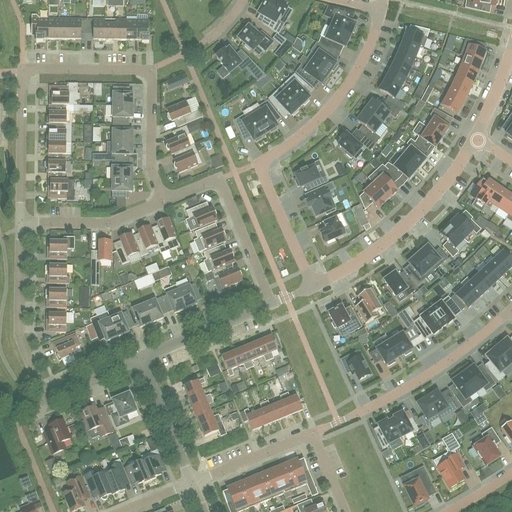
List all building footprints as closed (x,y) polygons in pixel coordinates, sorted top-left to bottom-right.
[(269,0),(265,0),(257,14),(259,15),(264,18),(261,24),(277,34),(279,36),(292,11),(287,9),(288,7),(276,0),(274,3),(269,0)] [(465,0),(464,9),(480,13),(481,5),(491,6),(495,7),(495,6),(497,6),(497,0),(465,0)] [(490,15),(491,6),(481,5),(480,13),(490,15)] [(333,21),(330,28),(350,37),(352,33),(354,34),(356,28),(354,27),(355,25),(350,23),(355,13),(329,7),(328,7),(324,17),(333,21)] [(264,18),(259,15),(256,20),(261,24),(264,18)] [(48,20),(40,20),(37,16),(32,16),(32,36),(36,35),(36,42),(43,42),(43,40),(48,41),(48,20)] [(59,41),(59,20),(48,20),(48,41),(59,41)] [(69,41),(70,20),(59,20),(59,41),(69,41)] [(87,35),(87,20),(70,20),(69,41),(75,41),(81,41),(81,35),(87,35)] [(104,41),(104,21),(87,20),(87,35),(93,35),(93,41),(98,41),(104,41)] [(104,21),(104,41),(115,41),(115,21),(104,21)] [(126,41),(126,21),(115,21),(115,41),(126,41)] [(136,42),(137,21),(126,21),(126,41),(136,42)] [(137,21),(136,42),(141,42),(141,43),(149,44),(149,36),(148,36),(148,21),(137,21)] [(319,37),(321,38),(325,40),(330,28),(324,26),(319,37)] [(243,32),(242,31),(237,36),(239,38),(237,39),(245,46),(244,47),(249,52),(250,50),(252,52),(253,52),(258,46),(264,51),(265,52),(273,43),(261,33),(259,36),(248,27),(246,29),(243,32)] [(406,32),(402,42),(419,49),(423,37),(427,39),(429,31),(410,27),(408,32),(406,32)] [(325,40),(321,38),(318,44),(330,50),(333,44),(343,48),(345,49),(350,37),(330,28),(325,40)] [(281,47),(273,56),(280,62),(291,48),(294,46),(283,38),(279,36),(277,34),(272,39),(281,47)] [(286,34),(283,38),(294,46),(297,41),(286,34)] [(449,36),(444,50),(450,52),(451,53),(456,38),(449,36)] [(297,41),(294,46),(291,48),(300,55),(303,50),(301,42),(297,39),(297,41)] [(463,57),(481,64),(485,53),(484,52),(471,48),(473,42),(465,40),(460,56),(463,57)] [(415,59),(419,49),(402,42),(398,52),(415,59)] [(471,48),(484,52),(486,45),(473,42),(471,48)] [(318,44),(317,43),(310,53),(315,56),(311,62),(329,75),(331,71),(333,73),(338,66),(336,65),(334,63),(326,57),(330,51),(330,50),(318,44)] [(330,51),(339,56),(343,48),(333,44),(330,50),(330,51)] [(259,57),(264,51),(258,46),(253,52),(259,57)] [(225,51),(216,58),(220,63),(223,67),(222,68),(223,68),(217,73),(222,80),(228,75),(229,75),(237,68),(242,65),(235,56),(229,49),(225,52),(225,51)] [(444,50),(441,59),(446,62),(450,52),(444,50)] [(266,77),(241,51),(235,56),(242,65),(237,68),(241,72),(245,69),(256,83),(266,77)] [(326,57),(334,63),(339,56),(330,51),(326,57)] [(398,52),(394,62),(410,70),(415,59),(398,52)] [(298,63),(301,65),(306,69),(311,62),(303,57),(298,63)] [(463,57),(459,67),(477,74),(481,64),(463,57)] [(437,61),(431,59),(429,65),(434,67),(437,61)] [(286,66),(280,62),(274,69),(279,74),(286,66)] [(306,69),(301,65),(295,74),(307,84),(311,78),(318,84),(321,86),(321,85),(323,87),(328,80),(326,79),(329,75),(311,62),(306,69)] [(394,62),(389,72),(405,80),(410,70),(394,62)] [(473,85),(477,74),(459,67),(454,77),(473,85)] [(436,71),(433,78),(438,80),(438,81),(442,73),(436,71)] [(389,72),(384,81),(400,90),(405,80),(389,72)] [(189,83),(185,74),(166,83),(170,92),(189,83)] [(255,85),(259,91),(273,80),(269,75),(266,77),(256,83),(255,85)] [(288,80),(293,85),(285,92),(300,108),(303,105),(304,107),(309,102),(308,100),(309,99),(307,97),(301,90),(306,85),(294,75),(288,80)] [(429,79),(424,76),(419,87),(424,90),(429,79)] [(450,86),(468,95),(473,85),(454,77),(450,86)] [(311,78),(307,84),(314,90),(318,84),(311,78)] [(433,90),(438,80),(433,78),(428,87),(433,90)] [(281,88),(273,95),(277,100),(285,92),(293,85),(288,80),(281,88)] [(394,100),(400,90),(384,81),(379,91),(388,97),(385,102),(389,104),(391,105),(401,111),(404,105),(399,102),(394,100)] [(51,95),(49,96),(49,106),(59,107),(66,107),(74,107),(74,95),(78,95),(78,84),(68,84),(68,87),(61,87),(61,94),(51,94),(51,95)] [(93,85),(93,90),(93,97),(101,97),(101,85),(93,85)] [(313,92),(306,85),(301,90),(307,97),(313,92)] [(450,86),(445,96),(462,105),(468,95),(450,86)] [(49,87),(49,96),(51,95),(51,94),(61,94),(61,87),(49,87)] [(418,101),(424,90),(419,87),(413,98),(418,101)] [(428,87),(420,102),(425,105),(433,90),(428,87)] [(113,106),(133,107),(133,94),(127,94),(127,88),(113,88),(113,106)] [(404,93),(400,90),(394,100),(399,102),(404,93)] [(277,100),(273,95),(268,100),(278,112),(282,108),(289,115),(291,117),(292,116),(293,117),(298,112),(297,111),(300,108),(285,92),(277,100)] [(462,105),(445,96),(440,106),(457,115),(462,105)] [(185,125),(203,118),(195,99),(167,111),(168,115),(167,117),(168,120),(171,121),(171,122),(173,122),(175,121),(181,119),(184,126),(185,125)] [(389,104),(385,102),(382,100),(378,106),(384,110),(389,104)] [(401,111),(391,105),(389,104),(384,110),(378,106),(372,101),(364,112),(382,125),(389,115),(395,119),(401,111)] [(425,105),(420,102),(419,101),(412,113),(418,117),(425,105)] [(259,107),(261,111),(254,116),(265,135),(270,132),(271,134),(277,130),(276,128),(277,128),(275,124),(270,117),(276,113),(267,102),(265,103),(259,107)] [(242,113),(244,116),(247,121),(254,116),(261,111),(259,107),(257,104),(249,109),(242,113)] [(132,119),(133,107),(113,106),(112,125),(127,125),(127,119),(132,119)] [(58,125),(66,125),(66,113),(72,113),(73,113),(74,107),(66,107),(59,107),(59,113),(49,112),(48,118),(46,118),(46,125),(48,125),(58,125)] [(282,108),(278,112),(284,120),(289,115),(282,108)] [(437,111),(434,110),(430,116),(432,118),(425,128),(442,139),(449,128),(448,128),(444,125),(449,118),(437,111)] [(364,137),(374,146),(380,139),(374,135),(382,125),(364,112),(357,122),(362,127),(368,131),(364,137)] [(270,117),(275,124),(281,120),(276,113),(270,117)] [(261,138),(265,135),(254,116),(247,121),(244,116),(234,122),(241,136),(247,132),(251,138),(253,142),(255,141),(256,143),(262,139),(261,138)] [(185,125),(186,127),(189,135),(207,127),(203,118),(185,125)] [(444,125),(448,128),(453,120),(449,118),(444,125)] [(176,129),(184,126),(181,119),(175,121),(173,122),(176,129)] [(501,130),(506,134),(511,125),(511,122),(508,120),(501,130)] [(412,133),(418,138),(425,128),(419,123),(412,133)] [(46,137),(46,144),(66,144),(72,144),(72,125),(66,125),(58,125),(58,131),(48,131),(48,137),(46,137)] [(127,131),(127,125),(112,125),(112,143),(132,144),(132,131),(127,131)] [(91,126),(83,126),(83,144),(91,144),(91,126)] [(189,148),(189,147),(185,137),(189,135),(186,127),(172,133),(175,140),(166,144),(167,145),(166,148),(167,151),(169,152),(171,156),(174,155),(182,151),(189,148)] [(356,131),(350,138),(357,144),(364,137),(368,131),(362,127),(358,132),(356,131)] [(235,139),(230,128),(224,130),(229,141),(235,139)] [(421,150),(425,153),(430,146),(434,148),(435,149),(442,139),(425,128),(418,138),(414,143),(422,149),(421,150)] [(100,129),(92,129),(92,143),(100,143),(100,129)] [(247,132),(241,136),(244,143),(251,138),(247,132)] [(399,132),(391,141),(396,145),(403,136),(399,132)] [(352,158),(355,161),(366,149),(369,153),(375,147),(374,146),(364,137),(357,144),(350,138),(345,134),(340,140),(341,142),(338,146),(347,154),(346,155),(351,159),(352,158)] [(421,150),(422,149),(414,143),(410,140),(406,145),(410,148),(402,158),(417,171),(426,161),(425,160),(417,154),(421,150)] [(112,156),(112,162),(127,162),(127,156),(132,156),(132,155),(132,144),(112,143),(108,143),(107,156),(112,156)] [(66,162),(66,144),(46,144),(46,151),(48,151),(48,156),(58,156),(58,162),(66,162)] [(182,151),(185,158),(176,161),(174,162),(174,164),(173,166),(174,169),(177,170),(179,174),(197,166),(193,155),(197,153),(194,146),(189,147),(189,148),(182,151)] [(387,146),(380,154),(385,159),(392,150),(387,146)] [(417,154),(425,160),(429,155),(434,148),(430,146),(425,153),(421,150),(417,154)] [(182,151),(174,155),(176,161),(185,158),(182,151)] [(132,168),(132,169),(137,169),(137,155),(132,155),(132,156),(127,156),(127,162),(126,168),(132,168)] [(215,170),(223,167),(219,156),(210,159),(215,170)] [(394,168),(388,164),(384,168),(388,171),(398,181),(402,176),(408,181),(417,171),(402,158),(394,168)] [(376,160),(370,165),(375,170),(380,165),(376,160)] [(66,162),(58,162),(48,162),(45,162),(45,169),(48,169),(48,175),(58,175),(58,181),(65,181),(66,162)] [(126,168),(127,162),(112,162),(112,180),(132,181),(132,169),(132,168),(126,168)] [(319,162),(313,165),(319,180),(324,178),(327,184),(328,183),(319,162)] [(313,183),(316,189),(327,184),(324,178),(319,180),(313,165),(304,168),(305,170),(300,173),(300,174),(294,176),(296,180),(294,181),(296,184),(297,188),(299,187),(300,189),(304,187),(313,183)] [(341,166),(335,169),(339,179),(346,175),(341,166)] [(367,179),(373,185),(388,171),(384,168),(382,166),(367,179)] [(398,181),(388,171),(373,185),(387,201),(391,198),(396,193),(397,192),(396,192),(392,186),(398,181)] [(361,173),(350,183),(354,188),(365,177),(361,173)] [(392,186),(396,192),(403,186),(408,181),(402,176),(398,181),(392,186)] [(132,193),(132,181),(112,180),(111,199),(117,199),(117,205),(123,205),(123,199),(126,199),(126,193),(132,193)] [(477,187),(471,197),(475,200),(485,207),(498,188),(495,186),(496,184),(490,180),(489,182),(488,182),(487,183),(482,180),(477,187)] [(68,181),(65,181),(58,181),(48,181),(47,191),(50,192),(50,193),(57,194),(57,200),(67,200),(67,201),(74,201),(74,181),(68,181)] [(84,181),(83,181),(83,190),(92,190),(92,181),(84,181)] [(306,193),(316,189),(313,183),(304,187),(306,193)] [(315,191),(310,193),(306,195),(305,195),(305,196),(308,202),(306,202),(309,209),(311,209),(315,219),(325,214),(326,216),(335,212),(333,207),(330,200),(328,194),(334,191),(335,190),(332,183),(315,191)] [(473,184),(467,193),(470,195),(475,186),(473,184)] [(379,209),(384,205),(387,201),(373,185),(359,198),(365,211),(373,204),(378,210),(379,209)] [(498,188),(485,207),(490,210),(492,206),(498,210),(508,195),(498,188)] [(50,192),(47,191),(47,200),(57,200),(57,194),(50,193),(50,192)] [(340,204),(334,191),(328,194),(330,200),(333,207),(340,204)] [(511,197),(508,195),(498,210),(508,216),(511,210),(511,197)] [(196,197),(186,201),(189,209),(199,204),(196,197)] [(485,207),(475,200),(471,207),(481,214),(485,207)] [(207,204),(198,207),(201,214),(210,211),(207,204)] [(365,232),(370,229),(360,206),(353,209),(356,216),(355,216),(360,228),(363,227),(365,232)] [(201,214),(198,207),(186,212),(189,220),(193,218),(198,229),(217,222),(215,218),(216,215),(215,212),(212,211),(212,210),(210,211),(201,214)] [(498,210),(495,215),(504,221),(505,219),(508,216),(498,210)] [(472,219),(465,212),(459,218),(467,225),(471,221),(472,219)] [(339,224),(344,222),(340,215),(339,215),(333,218),(324,222),(327,228),(324,229),(321,231),(323,235),(321,236),(325,244),(327,244),(328,246),(335,243),(334,240),(336,239),(344,236),(342,230),(339,224)] [(449,226),(464,241),(473,232),(476,236),(481,231),(471,221),(467,225),(459,218),(458,217),(449,226)] [(479,217),(475,222),(484,231),(486,228),(489,224),(479,217)] [(190,233),(198,229),(193,218),(189,220),(185,222),(190,233)] [(511,223),(506,220),(505,219),(504,221),(501,225),(511,232),(511,231),(511,223)] [(157,246),(158,250),(166,247),(168,248),(169,249),(171,249),(179,246),(176,238),(168,220),(164,221),(162,220),(159,221),(158,224),(156,224),(157,227),(161,236),(154,238),(157,246)] [(489,224),(486,228),(495,234),(498,231),(499,229),(490,223),(489,224)] [(215,225),(209,227),(211,235),(218,232),(215,225)] [(455,249),(464,241),(449,226),(440,235),(447,243),(442,247),(451,257),(452,259),(459,253),(455,249)] [(154,238),(151,230),(150,227),(146,229),(143,228),(140,229),(139,231),(138,232),(139,235),(142,243),(136,246),(135,246),(139,254),(138,254),(140,258),(148,255),(146,250),(157,246),(154,238)] [(157,227),(151,230),(154,238),(161,236),(157,227)] [(199,253),(207,250),(225,243),(224,239),(225,236),(224,233),(221,232),(220,231),(218,232),(211,235),(209,227),(195,233),(198,240),(195,242),(199,251),(198,251),(199,253)] [(490,237),(484,231),(479,235),(486,242),(490,237)] [(498,231),(495,234),(494,237),(499,240),(503,234),(498,231)] [(135,246),(136,246),(132,237),(131,235),(127,237),(125,235),(122,236),(121,239),(119,240),(120,242),(124,251),(117,254),(122,266),(129,262),(128,258),(138,254),(139,254),(135,246)] [(139,235),(132,237),(136,246),(142,243),(139,235)] [(63,238),(63,242),(67,242),(67,251),(74,251),(74,238),(63,238)] [(99,254),(91,254),(90,287),(99,287),(99,262),(111,262),(112,242),(107,242),(105,240),(102,240),(100,242),(99,242),(99,252),(99,254)] [(57,254),(57,261),(67,261),(67,251),(67,242),(63,242),(47,241),(47,252),(49,253),(49,254),(57,254)] [(124,251),(120,242),(113,245),(117,254),(124,251)] [(224,245),(217,248),(220,255),(227,253),(224,245)] [(166,247),(158,250),(161,255),(180,247),(179,246),(171,249),(169,249),(168,248),(166,247)] [(417,255),(433,273),(448,260),(438,249),(433,254),(427,247),(417,255)] [(496,259),(502,253),(496,247),(490,253),(496,259)] [(223,268),(232,265),(234,264),(232,260),(233,257),(232,254),(230,253),(229,252),(227,253),(220,255),(217,248),(203,254),(206,261),(203,262),(208,273),(208,274),(215,271),(223,268)] [(483,248),(476,255),(479,258),(486,251),(483,248)] [(188,251),(182,254),(183,257),(185,260),(190,257),(188,251)] [(49,253),(47,252),(47,261),(57,261),(57,254),(49,254),(49,253)] [(495,260),(507,273),(511,268),(511,262),(503,252),(502,253),(496,259),(495,260)] [(128,258),(129,262),(131,265),(141,261),(140,258),(138,254),(128,258)] [(415,273),(411,277),(419,285),(425,280),(433,273),(417,255),(408,264),(409,265),(415,273)] [(185,261),(188,268),(195,265),(192,257),(190,257),(185,260),(185,261)] [(458,269),(463,264),(458,259),(454,264),(458,269)] [(495,260),(487,267),(499,280),(507,273),(495,260)] [(448,268),(453,273),(458,269),(454,264),(454,263),(448,268)] [(483,263),(475,270),(479,275),(487,267),(483,263)] [(145,269),(148,277),(151,276),(159,272),(156,264),(145,269)] [(226,275),(235,271),(232,265),(223,268),(226,275)] [(415,273),(409,265),(403,271),(408,279),(411,277),(415,273)] [(57,279),(56,285),(69,285),(70,278),(66,278),(67,266),(47,266),(46,276),(49,277),(49,278),(57,279)] [(479,275),(491,288),(499,280),(487,267),(479,275)] [(172,276),(168,268),(159,272),(151,276),(154,284),(172,276)] [(226,275),(223,268),(215,271),(208,274),(211,273),(214,280),(218,278),(223,290),(242,282),(240,278),(241,275),(240,273),(237,272),(237,270),(235,271),(226,275)] [(453,273),(451,276),(453,279),(461,272),(460,270),(458,269),(453,273)] [(434,275),(438,279),(442,283),(445,281),(447,278),(440,270),(434,275)] [(409,282),(403,285),(398,277),(395,273),(393,274),(392,273),(386,277),(387,278),(383,281),(386,285),(396,298),(403,293),(407,298),(415,292),(409,282)] [(434,275),(433,273),(425,280),(430,286),(438,279),(434,275)] [(135,281),(132,274),(127,276),(126,275),(125,274),(119,277),(123,286),(135,281)] [(403,274),(398,277),(403,285),(409,282),(403,274)] [(491,288),(479,275),(471,282),(483,295),(491,288)] [(49,277),(46,276),(46,285),(56,285),(57,279),(49,278),(49,277)] [(154,284),(151,276),(148,277),(134,283),(138,292),(155,285),(154,284)] [(195,284),(190,286),(187,281),(176,286),(178,291),(185,310),(197,305),(196,303),(195,300),(201,298),(195,284)] [(443,291),(449,285),(445,281),(442,283),(438,286),(443,291)] [(483,295),(471,282),(463,289),(475,302),(483,295)] [(178,291),(176,286),(164,291),(166,296),(178,291)] [(443,291),(438,286),(432,291),(439,300),(445,295),(443,291)] [(467,310),(475,302),(463,289),(461,286),(452,294),(454,296),(450,300),(457,309),(460,313),(465,308),(467,310)] [(424,287),(418,292),(423,298),(429,294),(424,287)] [(80,289),(79,309),(88,309),(89,289),(80,289)] [(56,303),(56,309),(66,310),(66,290),(46,290),(46,300),(49,301),(49,303),(56,303)] [(357,298),(361,304),(356,307),(355,308),(358,313),(366,325),(372,321),(377,318),(378,318),(377,317),(375,313),(381,310),(374,298),(376,296),(372,291),(370,292),(370,290),(357,298)] [(174,315),(185,310),(178,291),(166,296),(161,298),(166,312),(172,309),(173,313),(174,315)] [(421,299),(423,298),(418,292),(413,296),(417,302),(421,299)] [(100,296),(103,302),(109,299),(106,293),(100,296)] [(407,298),(403,293),(396,298),(399,304),(407,298)] [(161,314),(166,312),(161,298),(144,305),(151,324),(163,319),(162,317),(161,314)] [(457,309),(450,300),(448,298),(430,311),(443,328),(446,325),(447,326),(454,321),(453,320),(450,316),(453,314),(452,313),(457,309)] [(49,301),(46,300),(46,309),(56,309),(56,303),(49,303),(49,301)] [(389,303),(383,307),(391,320),(397,316),(389,303)] [(140,329),(151,324),(144,305),(132,310),(127,312),(132,326),(138,324),(139,327),(140,329)] [(361,328),(355,317),(349,321),(343,311),(341,307),(340,307),(335,310),(335,309),(334,308),(328,311),(329,313),(328,314),(330,319),(332,323),(331,324),(334,330),(336,329),(337,330),(344,326),(349,334),(349,335),(361,328)] [(350,307),(343,311),(349,321),(355,317),(350,307)] [(412,324),(413,323),(411,319),(414,316),(409,308),(404,311),(412,324)] [(461,313),(460,313),(457,309),(452,313),(453,314),(450,316),(453,320),(461,313)] [(412,350),(412,349),(424,342),(421,336),(412,324),(404,311),(397,316),(407,331),(412,328),(418,338),(408,344),(412,350)] [(412,324),(421,336),(424,342),(433,336),(433,337),(440,331),(439,331),(443,328),(430,311),(413,323),(412,324)] [(126,328),(132,326),(127,312),(109,319),(117,338),(129,333),(128,331),(126,328)] [(106,343),(117,338),(109,319),(107,313),(90,320),(90,322),(92,326),(98,339),(98,340),(104,338),(105,341),(106,343)] [(46,334),(65,334),(65,315),(56,315),(46,315),(46,334)] [(65,315),(65,334),(70,332),(71,334),(86,328),(82,321),(71,326),(71,315),(66,315),(65,315)] [(91,342),(98,339),(92,326),(86,328),(91,342)] [(341,339),(349,334),(344,326),(337,330),(341,339)] [(411,351),(412,350),(412,349),(412,350),(408,344),(418,338),(412,328),(407,331),(389,342),(399,358),(404,355),(405,357),(412,353),(411,351)] [(358,339),(363,337),(367,335),(364,330),(355,334),(358,339)] [(56,351),(55,353),(58,362),(62,361),(73,356),(77,355),(75,349),(81,346),(76,334),(60,340),(63,347),(56,350),(56,351)] [(372,344),(376,350),(389,342),(385,336),(372,344)] [(261,341),(269,361),(273,359),(271,354),(277,351),(272,337),(261,341)] [(367,343),(363,337),(358,339),(361,346),(367,343)] [(500,345),(496,349),(510,366),(511,363),(511,346),(508,341),(507,340),(506,341),(504,339),(499,344),(500,345)] [(51,344),(55,353),(56,351),(56,350),(63,347),(60,340),(51,344)] [(265,363),(269,361),(261,341),(251,345),(257,359),(263,357),(265,363)] [(386,367),(387,366),(386,366),(387,366),(388,367),(395,363),(394,361),(399,358),(389,342),(376,350),(369,354),(373,362),(375,365),(382,360),(385,366),(386,367)] [(251,362),(257,359),(251,345),(241,349),(250,369),(253,368),(251,362)] [(246,371),(250,369),(241,349),(231,354),(237,368),(243,365),(246,371)] [(486,357),(489,362),(493,367),(488,371),(498,383),(505,377),(501,373),(510,366),(496,349),(492,352),(491,350),(485,355),(487,357),(486,357)] [(346,358),(340,361),(346,376),(351,373),(352,376),(354,374),(358,382),(371,375),(361,357),(358,358),(355,353),(346,358)] [(231,370),(237,368),(231,354),(221,358),(227,372),(229,378),(234,376),(231,370)] [(73,356),(62,361),(64,367),(75,362),(73,356)] [(484,366),(488,371),(493,367),(489,362),(484,366)] [(217,366),(206,371),(210,379),(221,374),(217,366)] [(465,372),(462,375),(476,394),(482,389),(485,393),(495,386),(488,375),(482,379),(475,370),(473,367),(472,368),(471,366),(464,371),(465,372)] [(482,379),(488,375),(481,366),(475,370),(482,379)] [(287,367),(276,372),(278,378),(290,374),(287,367)] [(476,394),(462,375),(459,377),(458,376),(451,380),(453,382),(451,383),(453,386),(460,395),(455,399),(463,409),(472,402),(469,399),(476,394)] [(188,398),(202,392),(199,386),(205,383),(203,379),(198,382),(183,387),(188,398)] [(225,383),(218,386),(222,394),(228,392),(225,383)] [(246,390),(243,384),(237,386),(239,392),(246,390)] [(233,395),(239,392),(237,386),(236,385),(230,388),(233,395)] [(448,389),(455,399),(460,395),(453,386),(448,389)] [(507,397),(499,387),(492,392),(500,402),(507,397)] [(429,395),(430,396),(427,398),(439,418),(440,420),(448,415),(456,410),(450,400),(445,403),(445,402),(443,401),(439,396),(436,390),(429,395)] [(445,403),(450,400),(452,399),(447,391),(439,396),(443,401),(445,402),(445,403)] [(192,408),(212,399),(210,395),(204,398),(202,392),(188,398),(192,408)] [(111,416),(111,417),(116,429),(129,423),(126,417),(137,412),(129,394),(112,401),(113,403),(117,413),(111,416)] [(284,395),(292,415),(302,411),(296,397),(290,399),(288,394),(284,395)] [(282,419),(292,415),(284,395),(280,397),(282,403),(276,405),(282,419)] [(427,398),(423,400),(422,399),(416,403),(424,416),(418,420),(423,428),(424,430),(431,426),(429,424),(439,418),(427,398)] [(196,418),(210,412),(208,406),(213,403),(212,399),(192,408),(196,418)] [(282,419),(276,405),(270,408),(268,402),(264,404),(272,423),(282,419)] [(107,417),(111,416),(117,413),(113,403),(103,407),(107,417)] [(262,428),(272,423),(264,404),(260,405),(262,411),(256,413),(262,428)] [(470,415),(474,420),(482,415),(488,411),(484,405),(470,415)] [(113,433),(107,421),(109,420),(107,417),(103,407),(95,411),(94,408),(91,410),(89,409),(88,409),(86,410),(85,411),(85,412),(81,414),(92,440),(100,436),(101,438),(113,433)] [(262,428),(256,413),(250,416),(248,410),(244,412),(246,418),(248,422),(252,432),(262,428)] [(200,428),(220,419),(218,415),(212,418),(210,412),(196,418),(200,428)] [(244,424),(248,422),(246,418),(244,412),(240,414),(244,424)] [(407,422),(412,419),(408,412),(403,415),(407,422)] [(455,416),(462,428),(469,424),(461,412),(455,416)] [(394,420),(391,421),(400,439),(412,433),(412,434),(418,431),(412,419),(407,422),(403,415),(402,413),(393,418),(394,420)] [(236,414),(230,417),(232,423),(239,420),(236,414)] [(440,420),(442,424),(443,425),(451,420),(448,415),(440,420)] [(487,421),(482,415),(474,420),(478,427),(487,421)] [(429,424),(431,426),(433,429),(442,424),(440,420),(439,418),(429,424)] [(222,423),(220,419),(200,428),(204,438),(218,432),(216,426),(222,423)] [(55,422),(51,424),(50,426),(49,427),(52,432),(44,435),(52,455),(65,450),(62,443),(70,440),(62,421),(57,424),(55,422)] [(400,439),(391,421),(387,423),(386,421),(377,426),(378,428),(382,435),(377,438),(382,450),(389,446),(388,445),(400,439)] [(510,423),(500,430),(506,438),(504,440),(508,446),(510,444),(511,446),(511,422),(510,424),(510,423)] [(227,436),(222,423),(216,426),(218,432),(221,438),(227,436)] [(76,427),(69,430),(72,437),(78,434),(76,427)] [(382,435),(378,428),(373,430),(377,438),(382,435)] [(501,457),(494,447),(500,443),(491,429),(481,436),(484,440),(472,448),(473,449),(479,457),(485,468),(501,457)] [(451,435),(456,443),(462,438),(458,431),(451,435)] [(423,435),(429,446),(435,443),(428,432),(423,435)] [(122,451),(119,442),(116,435),(108,438),(114,454),(122,451)] [(429,446),(423,435),(416,439),(420,446),(423,451),(430,447),(429,446)] [(447,450),(449,454),(459,448),(456,443),(451,435),(450,436),(441,441),(447,450)] [(136,445),(132,436),(119,442),(122,451),(136,445)] [(154,438),(146,442),(150,452),(158,449),(154,438)] [(388,445),(389,446),(392,452),(403,446),(400,439),(388,445)] [(415,456),(423,451),(420,446),(411,451),(415,456)] [(434,462),(437,469),(444,465),(443,463),(456,456),(454,452),(460,449),(459,448),(449,454),(447,450),(445,451),(447,455),(434,462)] [(479,457),(473,449),(468,452),(473,461),(479,457)] [(155,479),(155,478),(161,476),(160,474),(166,472),(157,451),(140,458),(142,462),(150,482),(155,479)] [(443,463),(444,465),(437,469),(449,490),(464,481),(458,472),(464,469),(456,456),(443,463)] [(142,462),(140,458),(140,457),(133,460),(135,465),(142,462)] [(45,464),(50,476),(59,472),(54,460),(45,464)] [(285,466),(295,490),(306,485),(312,498),(318,495),(303,460),(298,463),(297,461),(285,466)] [(123,488),(130,485),(121,464),(120,464),(119,461),(112,463),(114,467),(109,469),(111,474),(104,477),(112,496),(118,494),(118,495),(119,495),(120,496),(121,496),(122,495),(123,494),(123,493),(124,492),(123,491),(124,491),(123,488)] [(144,484),(150,482),(142,462),(135,465),(134,465),(127,468),(125,469),(131,486),(137,483),(138,485),(143,483),(144,484)] [(291,492),(295,490),(285,466),(274,470),(284,495),(291,492)] [(102,470),(104,474),(104,477),(111,474),(109,469),(108,467),(102,470)] [(417,481),(403,488),(413,508),(414,508),(415,508),(416,509),(423,506),(423,504),(428,501),(427,499),(423,491),(432,487),(423,468),(413,473),(417,481)] [(476,474),(481,481),(490,475),(486,468),(476,474)] [(77,469),(71,472),(74,478),(80,476),(77,469)] [(272,499),(284,495),(274,470),(262,475),(272,499)] [(104,477),(104,474),(97,477),(95,472),(83,477),(92,499),(99,496),(100,500),(101,499),(102,501),(104,501),(105,501),(106,500),(107,497),(112,495),(112,496),(104,477)] [(417,481),(413,473),(399,480),(403,488),(417,481)] [(260,504),(272,499),(262,475),(250,480),(260,504)] [(19,481),(20,482),(23,490),(31,487),(28,479),(27,477),(19,481)] [(82,503),(89,500),(80,478),(67,483),(70,491),(64,494),(71,511),(73,511),(84,508),(82,503)] [(59,479),(52,481),(55,488),(61,485),(59,479)] [(253,507),(260,504),(250,480),(238,485),(249,509),(253,507)] [(241,511),(249,509),(238,485),(227,490),(228,491),(222,494),(229,511),(241,511)] [(423,491),(427,499),(436,495),(432,487),(423,491)] [(34,511),(34,510),(41,507),(36,495),(26,499),(29,506),(21,510),(21,509),(20,509),(20,511),(34,511)] [(292,501),(294,505),(307,499),(305,495),(292,501)] [(324,511),(324,510),(326,509),(323,502),(310,507),(308,502),(297,506),(297,509),(298,511),(324,511)]
